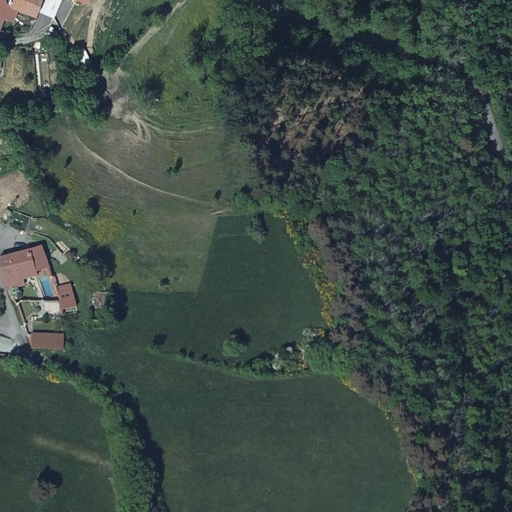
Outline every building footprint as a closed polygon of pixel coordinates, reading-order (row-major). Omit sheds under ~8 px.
[(0,0),(0,35),(13,7),(40,18),(45,0),(0,0)] [(9,294),(11,298),(32,291),(30,286),(57,277),(46,254),(2,267),(9,294)] [(77,292),(65,294),(71,313),(84,312),(77,292)] [(71,313),(65,294),(52,295),(52,312),(71,313)] [(92,325),(112,326),(114,297),(95,295),(92,325)]
